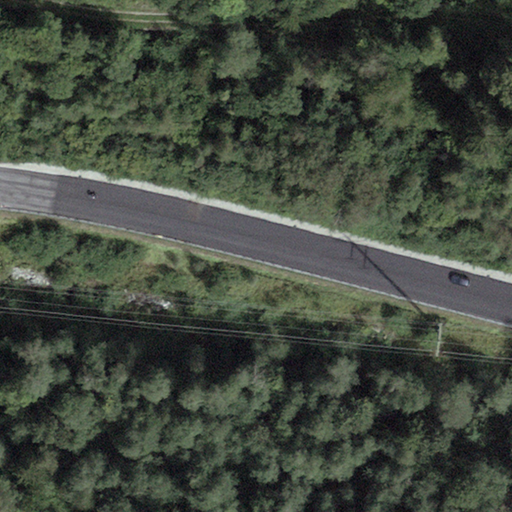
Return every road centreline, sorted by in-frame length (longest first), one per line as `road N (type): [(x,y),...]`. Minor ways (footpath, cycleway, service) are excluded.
road 1 (primary): [(0,186),(156,213),(511,303)]
road 2 (track): [(26,0),(170,26),(511,17)]
